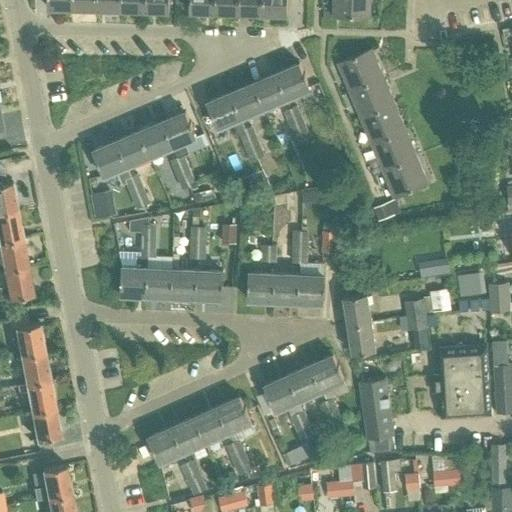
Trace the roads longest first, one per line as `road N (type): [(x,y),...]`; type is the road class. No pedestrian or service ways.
road 1 (residential): [(42,145),(266,49),(268,40),(21,30)]
road 2 (residential): [(97,437),(310,330),(74,316)]
road 3 (residential): [(74,316),(42,145)]
road 4 (residential): [(97,437),(74,316)]
